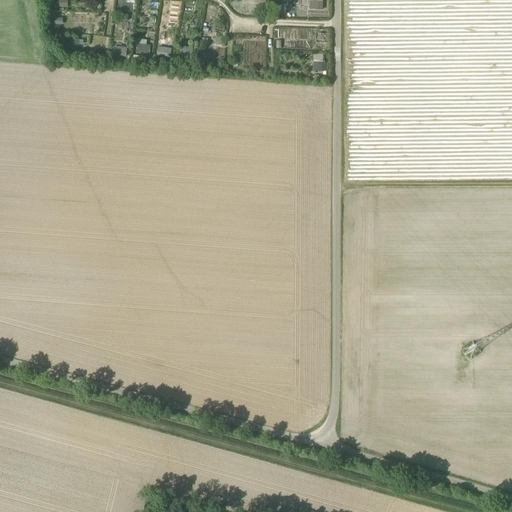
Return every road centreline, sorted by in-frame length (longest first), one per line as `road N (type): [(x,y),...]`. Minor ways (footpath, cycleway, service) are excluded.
road 1 (unclassified): [(334,0),(337,390),(328,443)]
road 2 (unclassified): [(0,358),(328,443)]
road 3 (unclassified): [(511,496),(328,443)]
road 4 (track): [(511,183),(337,187)]
road 5 (unknown): [(208,0),(239,22),(335,24)]
